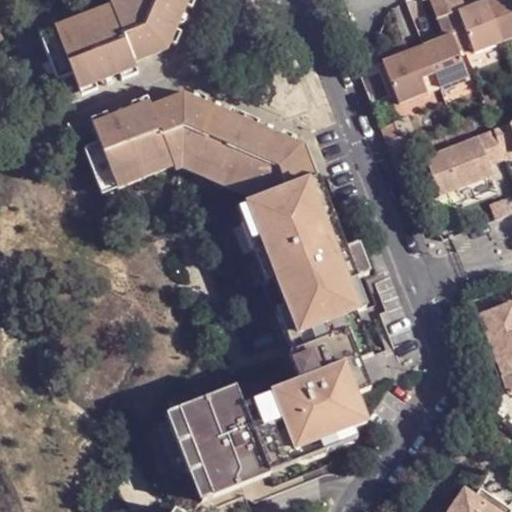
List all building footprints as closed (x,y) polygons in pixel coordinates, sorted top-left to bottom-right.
[(124,0),(114,20),(44,47),(58,85),(76,78),(78,92),(107,83),(114,81),(136,73),(133,65),(168,53),(179,27),(183,18),(192,0),(124,0)] [(124,0),(113,0),(109,10),(114,20),(124,0)] [(468,9),(463,0),(445,0),(448,5),(467,55),(474,52),(476,54),(504,43),(486,1),(468,9)] [(511,0),(489,0),(486,1),(504,43),(511,39),(511,0)] [(467,55),(448,5),(434,11),(446,38),(426,47),(437,74),(443,89),(470,79),(461,58),(467,55)] [(114,20),(109,10),(40,36),(44,47),(114,20)] [(428,94),(423,80),(437,74),(426,47),(382,63),(399,106),(428,94)] [(428,94),(443,89),(437,74),(423,80),(428,94)] [(84,150),(98,186),(169,160),(172,166),(186,161),(256,190),(262,203),(312,184),(300,153),(274,141),(265,138),(220,117),(212,114),(186,102),(152,114),(150,109),(128,116),(120,120),(95,128),(101,144),(84,150)] [(511,119),(496,126),(508,155),(508,156),(511,154),(511,119)] [(459,187),(495,171),(492,161),(508,155),(496,126),(427,154),(442,195),(459,187)] [(387,149),(389,153),(402,147),(397,133),(383,138),(387,149)] [(169,160),(98,186),(101,196),(172,168),(172,166),(169,160)] [(172,166),(172,168),(174,172),(187,171),(246,197),(250,207),(262,203),(256,190),(186,161),(172,166)] [(495,171),(459,187),(465,203),(502,188),(495,171)] [(346,251),(319,182),(312,184),(318,199),(315,200),(336,256),(346,251)] [(178,413),(212,500),(270,477),(270,476),(266,465),(352,431),(366,426),(355,399),(370,393),(358,363),(348,333),(361,329),(357,315),(345,286),(355,283),(358,281),(346,251),(336,256),(315,200),(318,199),(312,184),(262,203),(250,207),(244,208),(301,352),(289,357),(293,367),(178,413)] [(357,247),(346,251),(358,281),(368,277),(357,247)] [(366,312),(355,283),(345,286),(357,315),(366,312)] [(511,368),(511,299),(478,315),(496,354),(505,351),(511,368)] [(361,329),(348,333),(358,363),(372,359),(361,329)] [(496,354),(504,375),(511,371),(511,368),(505,351),(496,354)] [(178,413),(167,417),(202,504),(212,500),(178,413)] [(270,476),(356,442),(352,431),(266,465),(270,476)] [(451,511),(502,511),(476,495),(470,504),(460,497),(451,511)]
